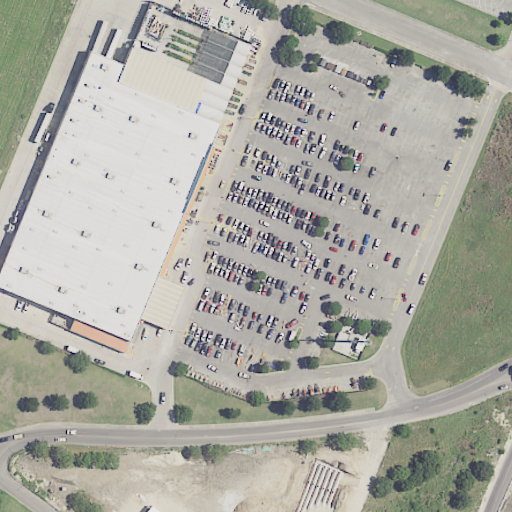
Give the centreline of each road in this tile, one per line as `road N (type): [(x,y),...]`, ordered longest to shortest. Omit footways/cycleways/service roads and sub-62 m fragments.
road 1 (residential): [(485,389),(322,428),(44,435),(0,456)]
road 2 (residential): [(505,74),(326,0)]
